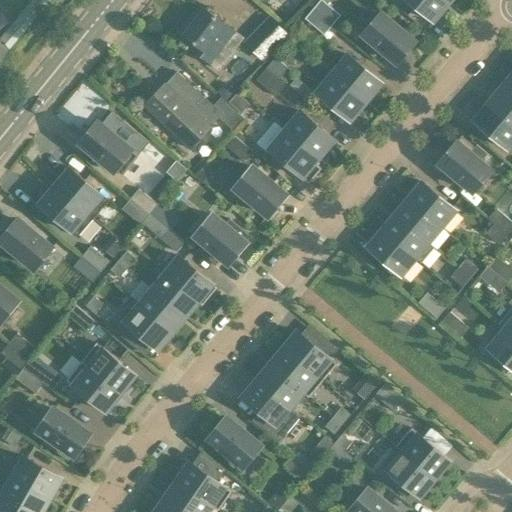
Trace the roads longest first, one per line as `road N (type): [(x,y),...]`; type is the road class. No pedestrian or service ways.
road 1 (residential): [(511,12),(273,288),(100,511)]
road 2 (secondary): [(0,136),(109,0)]
